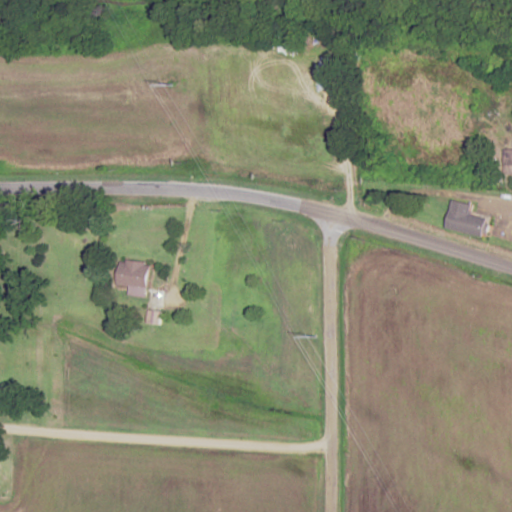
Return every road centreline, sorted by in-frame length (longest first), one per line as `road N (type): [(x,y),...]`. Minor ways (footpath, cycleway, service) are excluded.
road 1 (tertiary): [(0,188),(192,189),(330,211)]
road 2 (residential): [(331,448),(0,432)]
road 3 (residential): [(330,511),(330,211)]
road 4 (tertiary): [(330,211),(511,266)]
